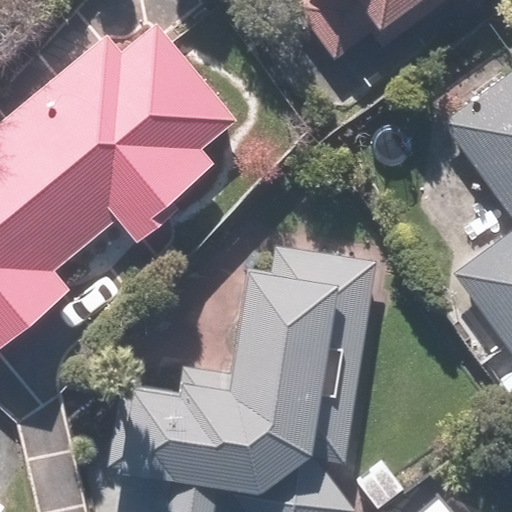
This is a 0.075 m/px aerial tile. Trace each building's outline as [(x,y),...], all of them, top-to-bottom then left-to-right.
[(307,0),(340,49),(377,24),(388,40),(416,22),(405,4),(411,0),(307,0)] [(132,41),(115,20),(0,113),(0,344),(85,276),(68,255),(126,207),(145,230),(228,163),(214,145),(251,115),(167,12),(132,41)] [(511,70),(451,117),(511,197),(511,222),(457,264),(511,336),(511,70)] [(430,104),(377,140),(419,204),(473,168),(430,104)] [(357,464),(380,250),(263,233),(248,366),(122,369),(124,466),(187,464),(187,498),(227,499),(229,488),(242,493),(256,511),(353,511),(364,505),(347,475),(357,464)] [(467,511),(450,491),(425,511),(467,511)]
